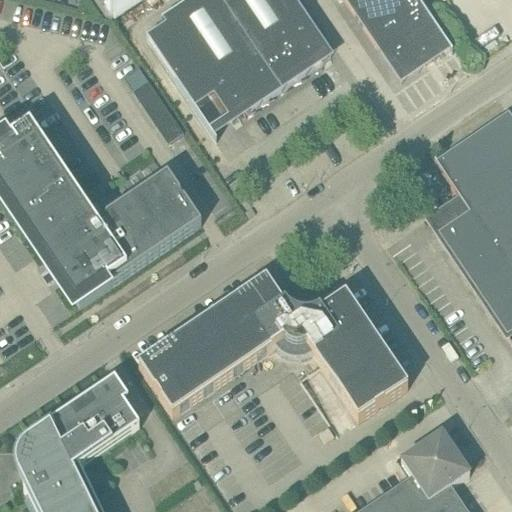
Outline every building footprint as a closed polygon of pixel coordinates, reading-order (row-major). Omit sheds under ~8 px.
[(143,0),(101,0),(110,12),(113,10),(117,16),(113,18),(114,19),(143,0)] [(164,28),(145,40),(215,144),(217,144),(214,140),(209,132),(203,123),(195,112),(213,99),(221,110),(227,120),(228,121),(269,93),(205,0),(194,0),(161,23),(164,28)] [(205,0),(269,93),(319,59),(318,58),(325,53),(326,55),(327,55),(290,0),(205,0)] [(446,48),(451,55),(452,55),(415,0),(342,0),(378,53),(379,52),(378,51),(383,48),(402,77),(423,63),(426,67),(432,62),(433,63),(433,62),(431,58),(446,48)] [(310,14),(336,50),(354,37),(329,1),(310,14)] [(148,85),(132,96),(159,136),(175,126),(148,85)] [(469,217),(437,238),(511,348),(511,346),(508,340),(511,337),(511,124),(508,118),(436,166),(435,165),(434,165),(459,202),(469,217)] [(175,126),(159,136),(167,148),(183,137),(175,126)] [(59,280),(79,311),(201,229),(167,179),(108,219),(95,227),(29,130),(11,142),(12,144),(0,152),(0,193),(50,267),(46,270),(50,277),(54,283),(59,280)] [(287,311),(285,308),(282,309),(266,285),(138,371),(172,421),(275,352),(277,355),(281,358),(284,360),(288,362),(292,363),(301,319),(297,318),(293,316),(290,314),(287,311)] [(301,319),(292,363),(297,364),(301,363),(305,362),(309,361),(313,359),(358,426),(407,392),(345,300),(321,317),(319,315),(316,317),(312,318),(308,319),(305,319),(301,319)] [(128,404),(116,386),(114,384),(26,443),(27,446),(29,448),(23,454),(20,460),(19,471),(22,482),(28,494),(23,496),(31,511),(98,511),(79,472),(139,431),(123,407),(128,404)] [(328,431),(319,437),(325,446),(334,440),(328,431)] [(367,511),(463,511),(450,492),(469,479),(442,438),(400,466),(412,482),(367,511)]
